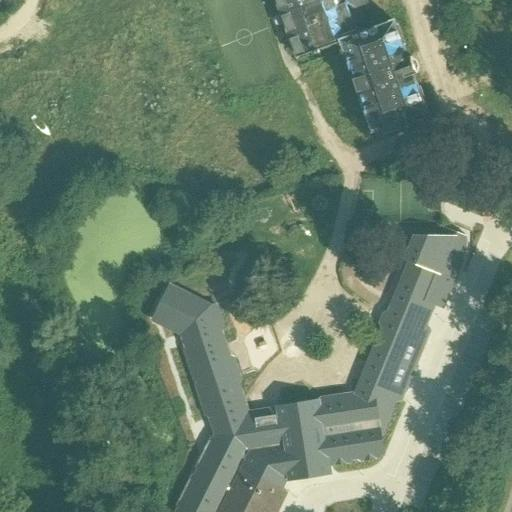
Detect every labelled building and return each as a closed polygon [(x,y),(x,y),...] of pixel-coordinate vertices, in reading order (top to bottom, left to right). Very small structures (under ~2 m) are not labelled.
[(276,0),(298,58),(341,42),(373,130),(426,111),(394,22),(368,31),(361,11),(365,9),(363,1),(358,3),(356,0),(276,0)] [(29,283),(43,251),(0,233),(0,249),(25,260),(18,278),(29,283)] [(153,314),(155,318),(181,332),(185,346),(184,348),(194,377),(196,378),(197,381),(196,383),(205,412),(208,414),(214,433),(210,437),(195,465),(196,468),(194,473),(190,475),(176,503),(177,506),(174,511),(272,511),(283,491),(279,485),(277,484),(281,479),(323,473),(326,470),(325,461),(326,463),(329,462),(347,460),(349,457),(355,457),(358,458),(376,455),(378,453),(381,452),(378,433),(391,402),(400,401),(429,332),(419,318),(426,301),(442,308),(470,239),(420,240),(414,251),(390,311),(383,314),(380,323),(383,330),(356,396),(346,401),(339,396),(320,399),(318,402),(316,402),(313,400),(280,405),(278,408),(252,412),(248,412),(246,412),(245,410),(234,387),(238,379),(231,358),(227,355),(223,329),(221,326),(214,303),(206,306),(205,303),(172,286),(167,287),(153,314)] [(221,259),(223,250),(215,248),(213,257),(221,259)] [(0,286),(0,300),(13,307),(19,295),(0,286)]
